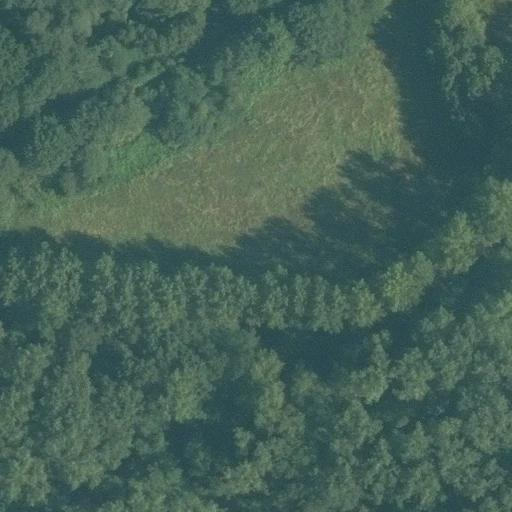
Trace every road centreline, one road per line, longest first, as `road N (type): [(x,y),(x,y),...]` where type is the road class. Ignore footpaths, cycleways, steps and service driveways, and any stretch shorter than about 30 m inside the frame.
road 1 (track): [(511,227),(373,339),(337,344),(0,305)]
road 2 (track): [(321,0),(0,157)]
road 3 (track): [(0,83),(188,0)]
